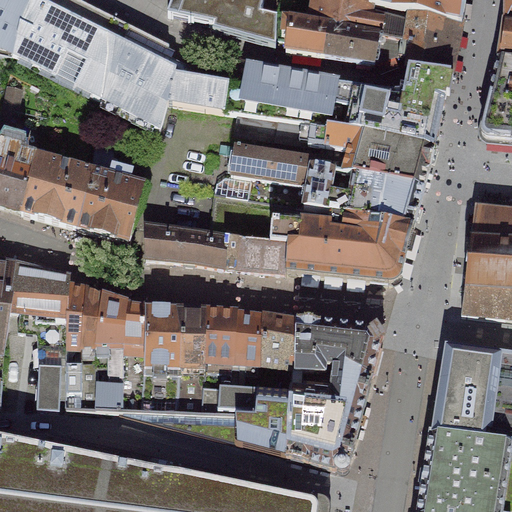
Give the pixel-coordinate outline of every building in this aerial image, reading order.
[(35,2),(31,0),(0,0),(0,58),(14,61),(26,20),(35,2)] [(176,0),(175,6),(171,16),(216,31),(227,0),(176,0)] [(253,41),(278,48),(278,24),(262,20),(267,0),(227,0),(216,31),(253,41)] [(383,40),(387,24),(372,22),(374,10),(375,7),(364,2),(357,0),(355,0),(354,7),(330,0),(315,0),(311,26),(339,31),(383,40)] [(389,13),(462,27),(466,0),(364,0),(364,2),(375,7),(374,10),(389,13)] [(109,40),(35,2),(26,20),(14,61),(103,106),(108,62),(109,40)] [(413,69),(453,76),(462,27),(389,13),(387,24),(383,40),(402,44),(402,59),(414,61),(413,69)] [(290,51),(336,59),(339,31),(311,26),(285,22),(283,38),(289,39),(290,51)] [(511,25),(506,25),(500,63),(511,64),(511,25)] [(336,59),(384,67),(402,59),(402,44),(383,40),(339,31),(336,59)] [(178,75),(109,40),(108,62),(103,106),(162,136),(169,108),(177,80),(178,75)] [(511,64),(500,63),(492,100),(484,134),(491,143),(511,145),(511,64)] [(461,77),(453,76),(413,69),(410,85),(408,97),(345,85),(340,112),(439,130),(445,100),(456,102),(458,90),(461,77)] [(277,74),(251,70),(248,93),(231,89),(226,117),(260,123),(314,131),(337,133),(340,112),(345,85),(277,74)] [(231,89),(177,80),(169,108),(226,117),(231,89)] [(23,94),(9,90),(0,128),(0,132),(14,135),(23,94)] [(436,155),(439,130),(340,112),(337,133),(351,136),(436,155)] [(260,123),(257,141),(310,149),(314,131),(260,123)] [(426,193),(436,155),(351,136),(337,133),(314,131),(310,149),(351,156),(350,165),(347,178),(426,193)] [(0,211),(22,218),(38,160),(22,155),(23,152),(0,146),(0,211)] [(250,206),(415,233),(426,193),(347,178),(315,172),(315,163),(238,151),(232,182),(252,185),(250,206)] [(315,163),(315,172),(347,178),(350,165),(316,158),(315,163)] [(22,218),(80,233),(95,176),(38,160),(22,218)] [(80,233),(131,248),(147,191),(95,176),(80,233)] [(286,277),(402,290),(415,233),(250,206),(216,200),(212,240),(228,243),(242,244),(287,250),(286,277)] [(511,215),(476,211),(474,234),(472,244),(466,243),(466,248),(471,249),(466,289),(460,288),(460,294),(466,295),(463,320),(511,325),(511,215)] [(147,264),(226,273),(228,243),(212,240),(146,231),(147,264)] [(226,273),(240,274),(242,244),(228,243),(226,273)] [(240,274),(286,277),(287,250),(242,244),(240,274)] [(19,265),(0,260),(0,359),(5,360),(11,317),(19,265)] [(25,267),(19,265),(11,317),(17,318),(37,319),(68,323),(72,287),(72,281),(25,267)] [(90,294),(72,287),(68,323),(69,398),(84,399),(85,313),(90,294)] [(97,382),(97,353),(105,300),(90,294),(85,313),(84,399),(84,411),(97,412),(98,389),(98,382),(97,382)] [(127,307),(105,300),(97,353),(114,354),(124,354),(125,351),(127,307)] [(146,310),(127,307),(125,351),(147,354),(146,316),(146,310)] [(179,313),(180,318),(183,350),(179,413),(203,415),(207,366),(208,316),(179,313)] [(180,318),(146,316),(147,354),(145,386),(143,413),(178,416),(179,413),(183,350),(180,318)] [(239,320),(208,316),(207,366),(235,368),(239,320)] [(39,414),(61,415),(61,402),(69,403),(69,398),(68,323),(37,319),(37,329),(39,333),(41,371),(39,414)] [(268,323),(239,320),(235,368),(262,371),(262,369),(268,323)] [(297,327),(268,323),(262,369),(294,373),(297,327)] [(346,383),(370,397),(382,349),(378,338),(297,327),(294,373),(294,377),(316,379),(317,373),(346,375),(346,383)] [(447,348),(433,437),(492,445),(506,356),(447,348)] [(147,354),(125,351),(124,354),(124,385),(145,386),(147,354)] [(124,385),(124,354),(114,354),(114,390),(98,389),(97,412),(124,413),(124,385)] [(511,356),(506,356),(492,445),(511,448),(511,356)] [(352,467),(370,397),(346,383),(346,375),(317,373),(316,379),(294,377),(291,402),(258,399),(256,429),(238,428),(236,448),(287,462),(289,465),(338,477),(340,476),(341,479),(343,479),(346,479),(349,478),(351,475),(351,471),(350,468),(352,467)] [(124,385),(124,413),(143,413),(145,386),(124,385)] [(433,437),(421,511),(511,511),(511,448),(492,445),(433,437)] [(0,488),(51,494),(57,445),(0,440),(0,488)] [(181,511),(188,511),(194,475),(57,445),(51,494),(181,511)] [(329,511),(326,509),(322,507),(194,475),(188,511),(329,511)] [(0,511),(48,511),(51,494),(0,488),(0,511)] [(181,511),(51,494),(48,511),(181,511)]
